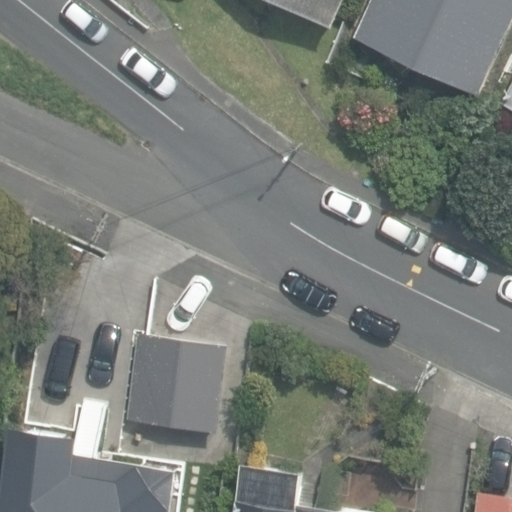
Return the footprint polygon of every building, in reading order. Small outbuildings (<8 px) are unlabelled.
[(290,0),(338,22),(348,0),(290,0)] [(511,0),(375,0),(359,35),(484,93),(511,32),(511,0)] [(226,347),(134,338),(126,418),(218,427),(226,347)] [(13,418),(0,511),(181,511),(188,460),(83,447),(85,428),(13,418)] [(233,511),(399,511),(400,506),(297,494),(300,466),(239,459),(233,511)] [(478,511),(511,511),(511,493),(481,490),(478,511)]
